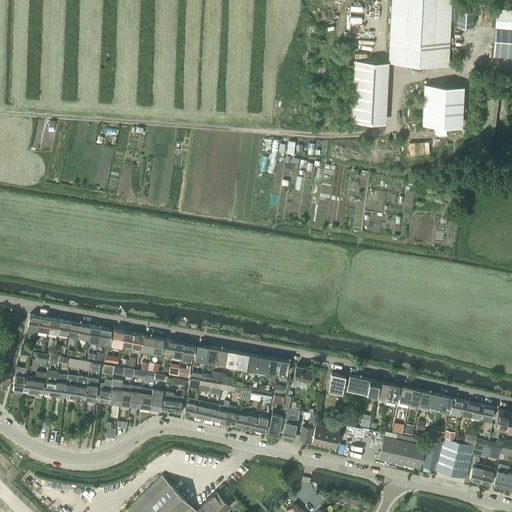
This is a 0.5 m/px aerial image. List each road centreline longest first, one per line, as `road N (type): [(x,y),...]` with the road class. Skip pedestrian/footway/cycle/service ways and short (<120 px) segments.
road 1 (track): [(0,112),(377,134),(392,124),(395,93),(409,77),(476,59),(511,61)]
road 2 (residential): [(511,403),(280,350),(0,300)]
road 3 (tertiary): [(393,480),(169,428),(77,459),(37,448),(0,424)]
road 4 (tertiary): [(511,507),(393,480)]
